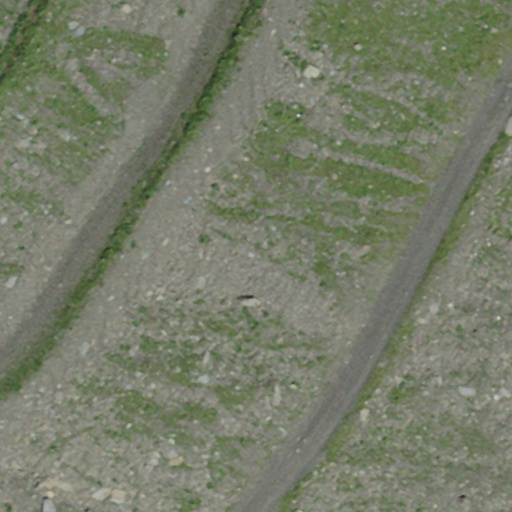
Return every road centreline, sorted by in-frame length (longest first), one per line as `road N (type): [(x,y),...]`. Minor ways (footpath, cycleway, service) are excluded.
road 1 (track): [(229,511),(391,284),(511,76)]
road 2 (track): [(230,0),(209,47),(0,379)]
